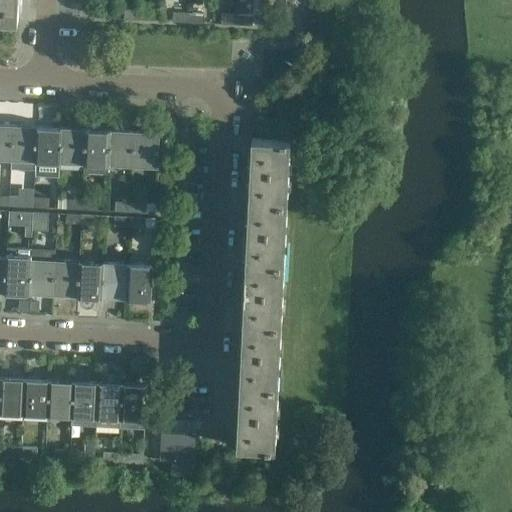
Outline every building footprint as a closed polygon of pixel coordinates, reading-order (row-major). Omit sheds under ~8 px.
[(18,0),(0,0),(0,20),(18,22),(18,0)] [(138,20),(139,10),(124,9),(124,19),(138,20)] [(155,11),(139,10),(138,20),(155,21),(155,11)] [(187,22),(188,12),(173,12),(172,21),(187,22)] [(204,13),(188,12),(187,22),(203,23),(204,13)] [(237,25),(237,15),(221,14),(221,24),(237,25)] [(252,16),(237,15),(237,25),(252,25),(252,16)] [(285,27),(286,17),(270,16),(269,26),(285,27)] [(301,18),(286,17),(285,27),(300,28),(301,18)] [(318,19),(318,29),(334,29),(335,20),(318,19)] [(0,158),(11,159),(13,125),(8,125),(4,125),(0,124),(0,158)] [(11,159),(10,168),(35,169),(35,160),(37,126),(37,127),(17,126),(17,125),(13,125),(11,159)] [(35,169),(34,174),(59,175),(60,162),(61,127),(57,127),(57,128),(37,127),(37,126),(35,160),(35,169)] [(84,163),(86,129),(85,129),(66,128),(61,127),(60,162),(84,163)] [(109,164),(110,130),(105,130),(86,129),(84,163),(84,173),(108,174),(109,164)] [(133,165),(134,132),(134,131),(134,132),(119,131),(114,131),(114,130),(110,130),(109,164),(133,165)] [(149,132),(134,132),(133,165),(158,167),(159,143),(158,143),(158,133),(159,133),(159,132),(149,132)] [(275,448),(288,191),(290,139),(252,137),(237,447),(275,448)] [(33,207),(33,197),(18,196),(18,206),(33,207)] [(49,198),(33,197),(33,207),(49,208),(49,198)] [(82,209),(82,200),(67,199),(66,209),(82,209)] [(98,200),(82,200),(82,209),(97,210),(98,200)] [(131,212),(131,202),(115,201),(115,211),(131,212)] [(146,203),(131,202),(131,212),(145,213),(146,203)] [(32,221),(33,212),(18,211),(17,221),(32,221)] [(49,212),(33,212),(32,221),(48,222),(49,212)] [(81,224),(81,214),(66,213),(66,223),(81,224)] [(97,215),(81,214),(81,224),(97,225),(97,215)] [(130,226),(131,216),(114,216),(114,225),(130,226)] [(145,217),(131,216),(130,226),(145,227),(145,217)] [(29,293),(31,258),(31,248),(7,247),(6,257),(5,291),(20,291),(25,292),(29,293)] [(54,294),(55,260),(31,258),(29,293),(34,293),(34,292),(53,293),(53,294),(54,294)] [(78,295),(80,261),(55,260),(54,294),(54,293),(68,294),(73,294),(73,295),(78,295)] [(102,296),(104,262),(80,261),(78,295),(82,295),(102,296)] [(127,298),(129,263),(104,262),(102,296),(122,297),(127,298)] [(153,265),(129,263),(127,298),(131,298),(131,297),(141,298),(151,299),(151,298),(151,288),(152,288),(153,265)] [(0,410),(23,412),(25,378),(24,378),(10,377),(5,377),(0,376),(0,382),(0,410)] [(47,413),(49,379),(45,379),(41,379),(25,378),(23,412),(47,413)] [(72,414),(74,381),(74,380),(73,380),(73,381),(58,380),(54,380),(54,379),(49,379),(47,413),(72,414)] [(72,414),(71,425),(96,427),(98,381),(93,381),(93,382),(89,381),(88,381),(74,381),(72,414)] [(98,381),(96,427),(120,428),(121,417),(122,383),(121,383),(107,382),(106,382),(102,382),(98,381)] [(137,384),(122,383),(121,417),(145,418),(146,394),(146,385),(147,385),(147,384),(137,383),(137,384)] [(196,435),(195,435),(174,434),(171,474),(194,475),(196,435)] [(85,443),(84,460),(94,461),(95,443),(85,443)] [(21,457),(21,447),(6,446),(6,456),(21,457)] [(37,448),(21,447),(21,457),(37,458),(37,448)] [(70,459),(70,450),(55,449),(54,459),(70,459)] [(119,462),(119,452),(103,451),(103,461),(119,462)] [(144,453),(119,452),(119,462),(143,463),(144,453)]
